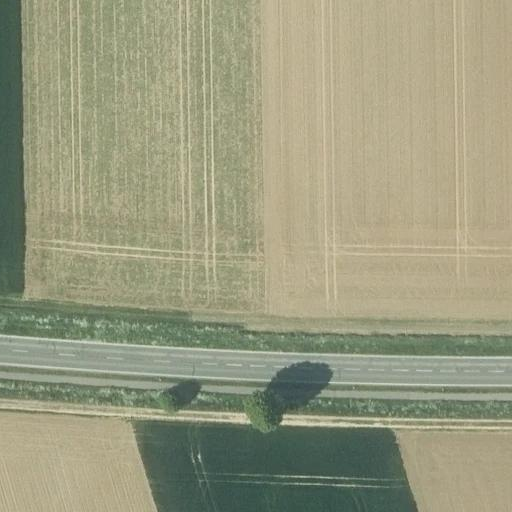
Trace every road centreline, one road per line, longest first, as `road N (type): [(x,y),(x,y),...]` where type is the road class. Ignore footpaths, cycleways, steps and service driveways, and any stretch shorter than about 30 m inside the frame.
road 1 (secondary): [(511,380),(0,356)]
road 2 (track): [(0,405),(266,419),(511,416)]
